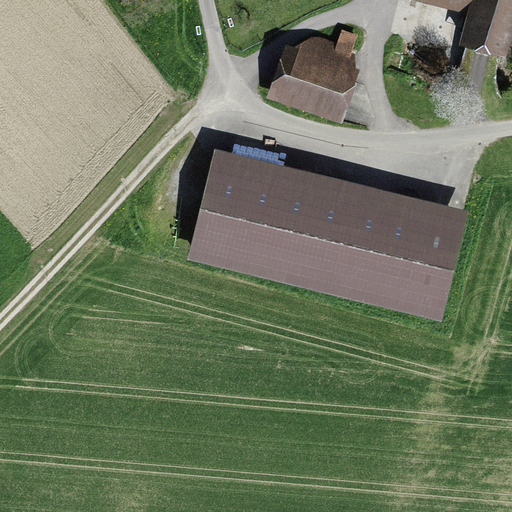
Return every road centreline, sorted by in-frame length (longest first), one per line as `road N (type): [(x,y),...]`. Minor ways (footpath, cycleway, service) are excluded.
road 1 (track): [(387,0),(355,19),(296,35),(229,83),(0,328)]
road 2 (unclassified): [(205,0),(229,83),(267,112),(318,130),(381,138),(511,127)]
